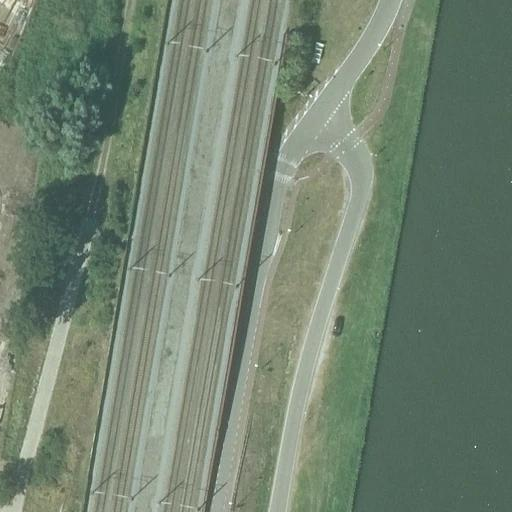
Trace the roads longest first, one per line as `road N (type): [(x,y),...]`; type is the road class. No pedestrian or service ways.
road 1 (unclassified): [(314,119),(353,155),(360,184),(303,377),(277,511)]
road 2 (track): [(87,220),(129,0)]
road 3 (tertiary): [(215,511),(254,297)]
road 4 (tertiary): [(314,119),(390,0)]
road 5 (tertiary): [(283,168),(254,297)]
